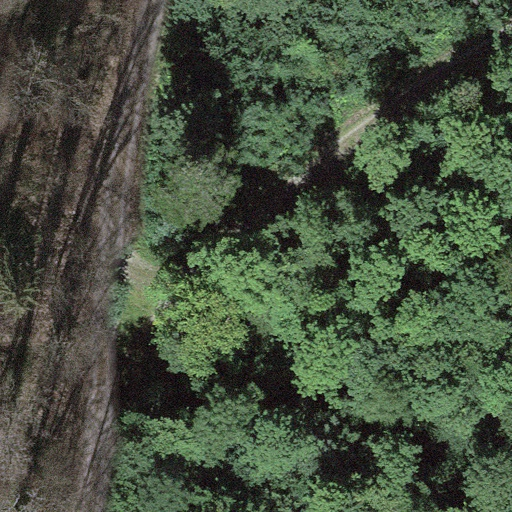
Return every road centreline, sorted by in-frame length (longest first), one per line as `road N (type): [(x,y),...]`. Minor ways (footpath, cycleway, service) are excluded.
road 1 (track): [(103,511),(140,114),(168,0)]
road 2 (track): [(119,333),(290,185),(511,50)]
